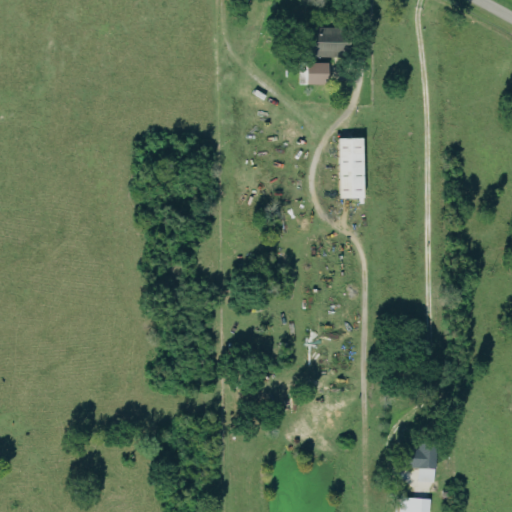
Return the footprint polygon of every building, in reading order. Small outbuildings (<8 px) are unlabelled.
[(334,57),(335,28),(310,27),(309,56),(334,57)] [(304,85),(325,85),(325,63),(304,63),(304,85)] [(334,198),(359,198),(358,138),(333,139),(334,198)] [(415,481),(433,482),(433,450),(403,449),(403,468),(416,468),(415,481)] [(427,511),(427,499),(397,498),(396,511),(427,511)]
